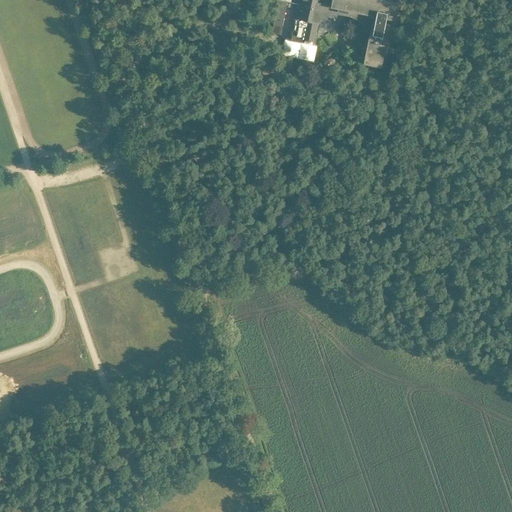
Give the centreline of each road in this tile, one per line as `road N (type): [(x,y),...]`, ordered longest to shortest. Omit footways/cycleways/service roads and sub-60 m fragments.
road 1 (track): [(511,257),(424,272),(287,261),(198,286)]
road 2 (unknown): [(111,161),(155,267),(162,340),(156,358),(104,379)]
road 3 (track): [(198,286),(274,511)]
road 4 (track): [(122,67),(198,286)]
